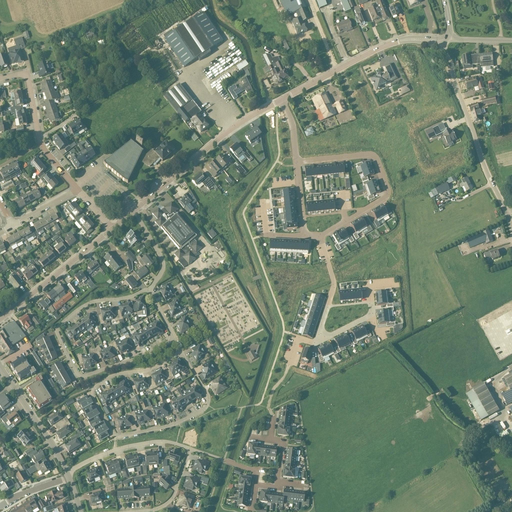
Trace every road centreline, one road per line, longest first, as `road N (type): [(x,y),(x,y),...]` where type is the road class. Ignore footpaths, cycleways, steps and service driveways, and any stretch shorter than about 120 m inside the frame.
road 1 (residential): [(93,389),(116,436),(186,419),(208,399),(181,351)]
road 2 (unclassified): [(511,229),(469,125),(446,40)]
road 3 (residential): [(319,236),(387,190),(369,154),(297,161)]
road 4 (residential): [(140,205),(238,124),(281,100)]
road 5 (residential): [(83,376),(57,326),(89,303),(149,291)]
road 6 (residential): [(0,318),(111,229)]
road 7 (residential): [(281,100),(399,40)]
road 8 (residential): [(319,338),(297,337),(272,388),(270,440)]
road 9 (residential): [(189,449),(140,444),(66,472)]
road 10 (tertiary): [(66,472),(0,366)]
